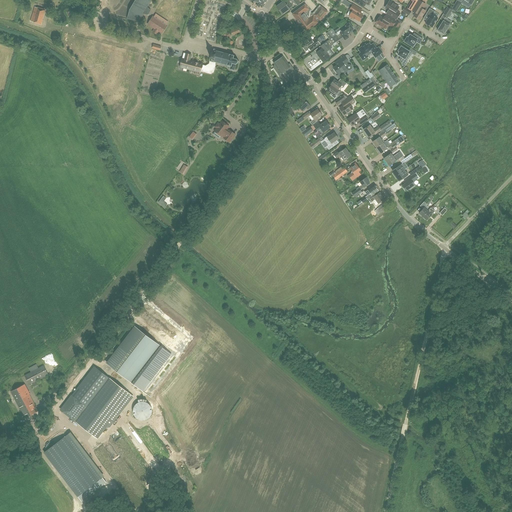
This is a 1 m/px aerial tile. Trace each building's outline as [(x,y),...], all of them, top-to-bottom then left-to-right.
[(127,19),(139,21),(144,13),(148,14),(151,10),(148,6),(151,0),(135,0),(130,9),(127,19)] [(284,0),(284,1),(276,6),(282,14),(292,6),(290,3),(289,1),(290,0),(284,0)] [(340,0),(339,2),(350,8),(349,10),(352,11),(349,16),(354,19),(355,19),(359,21),(361,19),(362,19),(363,17),(363,16),(363,15),(360,13),(362,10),(353,4),(352,5),(344,0),(340,0)] [(414,16),(420,20),(425,11),(422,9),(425,4),(423,3),(424,0),(419,0),(415,6),(413,11),(416,13),(414,16)] [(462,1),(467,4),(469,6),(470,4),(471,4),(473,0),(457,0),(451,9),(455,12),(462,1)] [(399,7),(389,1),(385,7),(389,10),(387,13),(396,19),(400,13),(396,11),(399,7)] [(320,20),(328,11),(319,5),(314,12),(312,13),(305,4),(292,14),(305,32),(318,22),(320,20)] [(411,11),(405,7),(402,11),(409,16),(411,11)] [(455,12),(452,10),(447,7),(443,14),(448,17),(451,12),(454,14),(455,12)] [(425,23),(432,27),(438,18),(433,15),(435,12),(430,8),(426,14),(430,16),(425,23)] [(44,12),(34,9),(31,21),(41,24),(44,12)] [(380,16),(376,22),(380,25),(380,26),(382,27),(383,27),(386,29),(388,25),(392,27),(396,21),(386,15),(384,18),(380,16)] [(162,34),(167,25),(153,16),(147,24),(154,29),(152,32),(156,35),(159,32),(162,34)] [(444,34),(450,25),(446,22),(447,19),(445,18),(444,21),(443,21),(437,30),(438,30),(437,31),(441,33),(441,32),(444,34)] [(346,24),(340,28),(335,32),(337,35),(340,33),(345,40),(349,37),(347,35),(352,31),(351,31),(354,29),(349,23),(346,25),(346,24)] [(335,32),(332,29),(329,32),(333,37),(334,39),(338,36),(337,35),(335,32)] [(419,44),(420,42),(423,39),(414,33),(412,36),(410,34),(408,37),(407,37),(406,38),(405,37),(404,40),(405,40),(404,41),(413,47),(415,42),(419,44)] [(323,34),(316,39),(316,38),(312,41),(310,37),(305,41),(304,41),(302,42),(302,43),(301,44),(305,50),(308,47),(310,50),(319,44),(319,43),(326,38),(323,34)] [(319,46),(321,49),(316,53),(323,62),(330,57),(326,52),(332,47),(327,41),(319,46)] [(366,45),(366,44),(359,49),(361,53),(359,54),(363,60),(372,53),(375,57),(382,52),(379,47),(377,49),(373,44),(371,46),(369,43),(366,45)] [(417,52),(411,48),(409,51),(401,46),(400,47),(398,49),(399,50),(398,51),(399,51),(397,54),(401,57),(399,59),(403,62),(402,63),(404,67),(407,62),(404,60),(410,52),(415,55),(417,52)] [(209,62),(210,62),(209,65),(206,66),(202,65),(200,71),(210,74),(213,72),(216,64),(215,64),(216,62),(218,63),(217,63),(218,63),(220,63),(220,64),(220,63),(222,64),(222,65),(223,65),(223,64),(228,65),(227,67),(230,67),(229,69),(234,70),(235,65),(236,65),(236,64),(237,64),(238,64),(237,63),(238,62),(238,61),(237,60),(237,59),(233,59),(234,56),(234,55),(234,56),(230,55),(230,54),(229,54),(225,53),(226,53),(225,53),(221,52),(217,51),(217,50),(214,49),(213,52),(212,52),(212,53),(210,58),(211,58),(209,62)] [(200,72),(200,71),(202,65),(203,64),(189,60),(191,55),(184,53),(180,67),(200,72)] [(335,63),(337,66),(334,68),(338,75),(343,71),(344,72),(347,70),(349,70),(350,70),(351,69),(352,68),(352,66),(351,65),(350,64),(348,64),(347,62),(348,61),(344,56),(335,63)] [(283,57),(274,63),(275,65),(274,66),(274,67),(274,68),(280,78),(285,84),(278,89),(282,95),(292,88),(291,86),(300,79),(290,64),(288,65),(283,57)] [(383,76),(391,70),(387,65),(379,71),(383,76)] [(368,70),(365,72),(370,79),(375,86),(378,84),(373,77),(374,76),(371,72),(370,73),(368,70)] [(395,76),(391,70),(383,76),(386,82),(395,76)] [(395,76),(386,82),(390,87),(399,81),(395,76)] [(334,79),(330,84),(331,85),(338,89),(340,87),(341,88),(343,88),(346,83),(341,80),(339,83),(334,79)] [(370,79),(365,82),(370,90),(375,86),(370,79)] [(366,93),(370,90),(365,82),(360,86),(366,93)] [(335,99),(337,95),(336,94),(339,90),(338,89),(331,85),(330,87),(329,87),(327,88),(328,90),(331,93),(330,95),(335,99)] [(344,95),(343,96),(335,101),(337,105),(345,99),(348,97),(344,95)] [(341,103),(343,106),(340,108),(344,115),(353,109),(350,104),(354,101),(351,96),(341,103)] [(311,107),(304,99),(299,104),(297,102),(292,106),(296,110),(299,107),(303,111),(306,107),(308,109),(311,107)] [(311,114),(314,118),(314,119),(310,122),(312,125),(318,121),(317,120),(320,117),(320,116),(322,115),(320,112),(320,111),(319,109),(318,109),(311,114)] [(296,121),(298,124),(300,122),(310,114),(308,111),(296,121)] [(356,127),(362,123),(368,118),(365,114),(359,119),(356,113),(347,119),(352,126),(354,124),(356,127)] [(214,131),(215,131),(213,134),(219,139),(221,136),(222,136),(224,137),(223,138),(229,142),(235,134),(229,130),(227,133),(226,132),(226,131),(226,130),(229,126),(222,121),(219,124),(218,123),(215,127),(216,128),(214,131)] [(324,131),(330,127),(326,121),(322,124),(321,122),(315,127),(317,130),(320,128),(320,129),(319,130),(321,134),(325,132),(324,131)] [(381,130),(382,131),(389,126),(386,122),(379,127),(381,130)] [(375,134),(381,130),(379,127),(378,126),(374,130),(372,127),(371,128),(369,125),(363,129),(368,137),(374,133),(375,134)] [(304,136),(307,135),(313,131),(310,126),(304,131),(302,133),(304,136)] [(382,132),(379,134),(381,137),(379,138),(379,137),(372,142),(376,147),(383,142),(384,142),(382,139),(383,138),(382,137),(385,135),(390,131),(388,127),(382,131),(382,132)] [(331,143),(338,138),(334,133),(330,135),(330,134),(323,139),(326,142),(329,139),(331,143)] [(315,147),(321,142),(318,138),(312,143),(315,147)] [(383,142),(376,147),(380,153),(387,149),(386,148),(388,147),(390,149),(390,150),(394,146),(395,147),(398,145),(398,144),(402,142),(400,140),(396,142),(395,141),(388,146),(387,145),(384,142),(383,142)] [(344,160),(351,156),(345,148),(340,152),(340,151),(334,155),(336,158),(340,155),(344,160)] [(330,156),(328,152),(319,158),(323,165),(328,162),(326,159),(330,156)] [(389,166),(403,156),(400,152),(393,157),(391,153),(384,158),(389,166)] [(403,164),(413,157),(411,154),(401,161),(403,164)] [(419,166),(421,169),(426,165),(422,160),(418,163),(420,166),(419,166)] [(359,171),(361,170),(356,164),(350,168),(353,172),(348,175),(352,181),(361,175),(359,171)] [(188,167),(184,165),(180,172),(184,175),(188,167)] [(393,174),(395,176),(402,171),(401,168),(402,167),(401,165),(392,170),(394,172),(393,173),(393,174)] [(335,173),(333,171),(329,174),(331,177),(335,174),(337,173),(336,173),(343,168),(342,166),(335,171),(335,173)] [(411,176),(415,173),(421,169),(419,166),(409,173),(411,176)] [(340,177),(348,172),(344,167),(343,168),(336,173),(337,173),(340,177)] [(402,171),(395,176),(397,179),(398,179),(400,181),(408,175),(404,169),(402,171)] [(415,173),(411,176),(404,181),(406,183),(403,185),(407,190),(415,184),(412,181),(418,177),(415,173)] [(367,177),(366,178),(366,177),(360,182),(362,185),(356,189),(357,190),(352,193),(355,197),(362,192),(360,189),(361,188),(362,189),(370,183),(368,181),(369,180),(367,177)] [(374,194),(378,191),(376,189),(376,188),(375,186),(374,186),(367,191),(372,196),(369,198),(367,196),(360,201),(362,204),(375,194),(374,194)] [(378,204),(385,199),(380,192),(370,199),(372,202),(375,199),(378,204)] [(166,198),(163,196),(158,203),(165,207),(167,204),(165,203),(164,201),(166,198)] [(430,202),(433,198),(431,196),(428,199),(427,199),(427,198),(424,201),(428,205),(430,202)] [(378,215),(387,208),(384,204),(375,211),(378,215)] [(423,216),(428,211),(426,209),(428,207),(426,205),(419,213),(423,216)] [(431,207),(428,211),(423,216),(427,220),(435,211),(433,209),(431,207)] [(466,218),(470,213),(467,210),(462,215),(466,218)] [(48,375),(43,366),(25,376),(29,384),(48,375)] [(118,415),(133,396),(111,379),(96,398),(90,393),(83,403),(71,394),(60,409),(71,418),(96,437),(115,413),(118,415)] [(76,391),(84,398),(93,386),(85,380),(76,391)] [(37,411),(29,394),(30,394),(25,384),(11,392),(25,418),(37,411)] [(151,415),(152,413),(152,410),(151,407),(150,405),(148,403),(146,402),(143,401),(140,402),(138,403),(136,404),(134,406),(133,409),(133,412),(134,414),(135,417),(137,418),(139,420),(142,420),(145,420),(147,419),(149,417),(151,415)] [(70,432),(43,452),(63,477),(81,501),(107,483),(102,477),(104,476),(70,432)]
